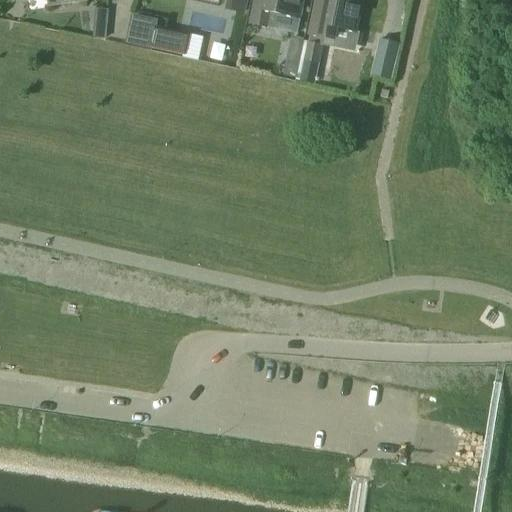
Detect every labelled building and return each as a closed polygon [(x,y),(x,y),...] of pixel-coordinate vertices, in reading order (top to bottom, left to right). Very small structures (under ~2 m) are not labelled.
[(234,0),(232,10),(245,14),(248,0),(234,0)] [(300,19),(303,0),(255,0),(251,24),(270,28),(273,14),(300,19)] [(356,33),(362,0),(332,0),(329,13),(316,10),(310,35),(335,41),(337,29),(356,33)] [(96,8),(92,36),(106,38),(110,10),(96,8)] [(156,31),(152,50),(186,58),(190,38),(156,31)] [(374,76),(393,80),(401,45),(381,41),(374,76)] [(323,46),(310,43),(305,64),(319,67),(323,46)] [(296,81),(300,65),(287,62),(284,78),(296,81)]
